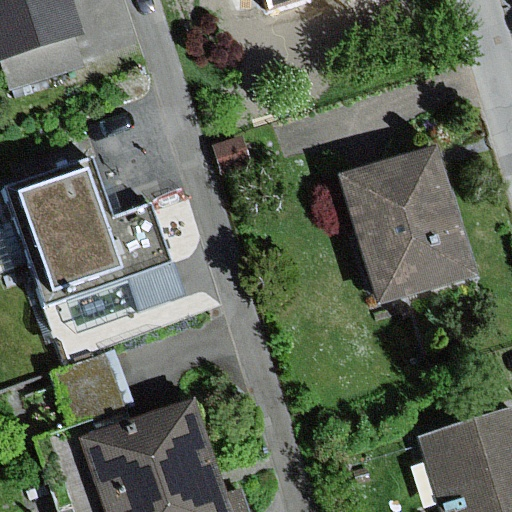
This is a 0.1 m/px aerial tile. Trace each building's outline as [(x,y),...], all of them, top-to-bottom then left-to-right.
[(63,0),(0,0),(0,63),(76,40),(63,0)] [(260,90),(241,94),(245,109),(264,104),(260,90)] [(239,140),(212,148),(220,177),(248,169),(239,140)] [(433,155),(337,183),(374,310),(469,283),(433,155)] [(89,161),(0,191),(0,201),(39,312),(124,283),(170,266),(150,207),(110,221),(89,161)] [(182,299),(170,266),(124,283),(135,315),(182,299)] [(113,354),(46,377),(65,434),(123,415),(133,412),(113,354)] [(65,434),(46,441),(69,511),(227,511),(192,404),(127,426),(123,415),(65,434)] [(511,511),(511,413),(412,443),(433,511),(511,511)]
